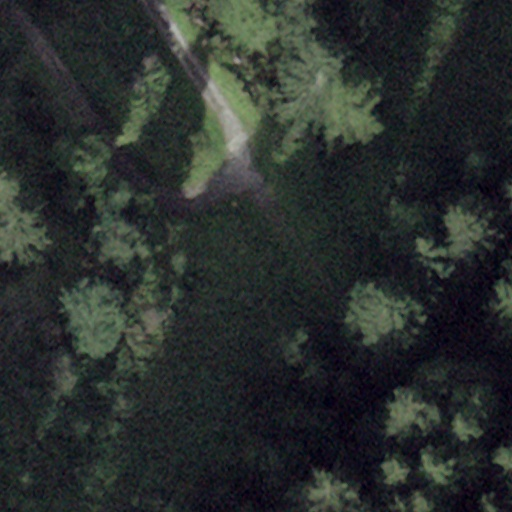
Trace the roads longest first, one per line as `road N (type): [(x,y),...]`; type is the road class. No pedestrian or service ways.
road 1 (track): [(0,3),(136,198),(226,202)]
road 2 (track): [(226,202),(221,116),(147,0)]
